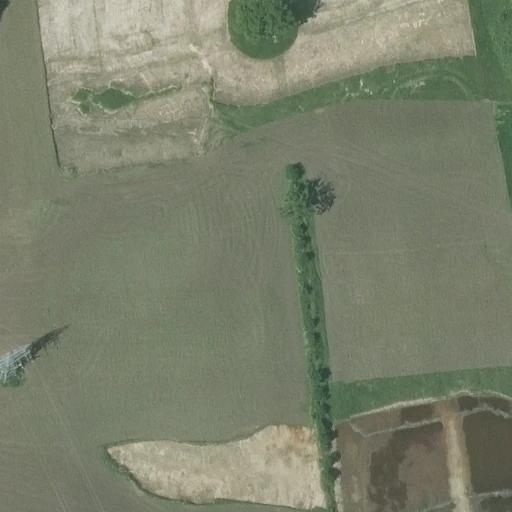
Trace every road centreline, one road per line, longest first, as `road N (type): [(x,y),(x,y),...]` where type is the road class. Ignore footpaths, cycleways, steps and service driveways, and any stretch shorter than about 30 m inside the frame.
road 1 (unclassified): [(8,0),(56,369),(511,311)]
road 2 (unclassified): [(511,165),(490,0)]
